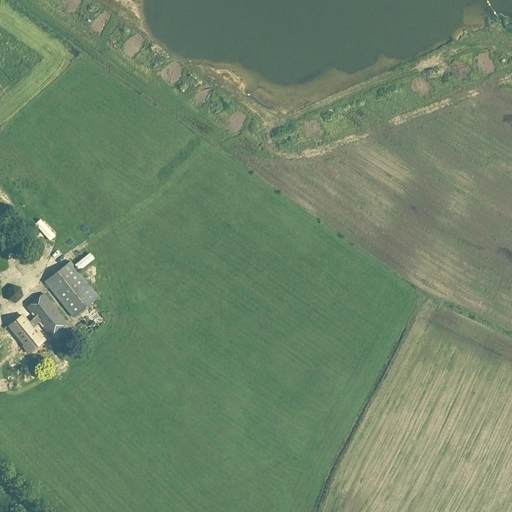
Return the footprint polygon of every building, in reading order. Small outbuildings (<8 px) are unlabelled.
[(0,272),(3,272),(12,264),(8,259),(15,254),(7,243),(0,243),(0,272)] [(98,297),(69,262),(44,282),(73,317),(98,297)] [(12,286),(5,292),(7,301),(16,303),(23,297),(20,288),(12,286)] [(43,294),(26,307),(34,317),(39,323),(49,336),(66,323),(43,294)] [(22,315),(9,326),(24,345),(22,346),(28,354),(45,340),(34,327),(39,323),(34,317),(28,323),(22,315)]
